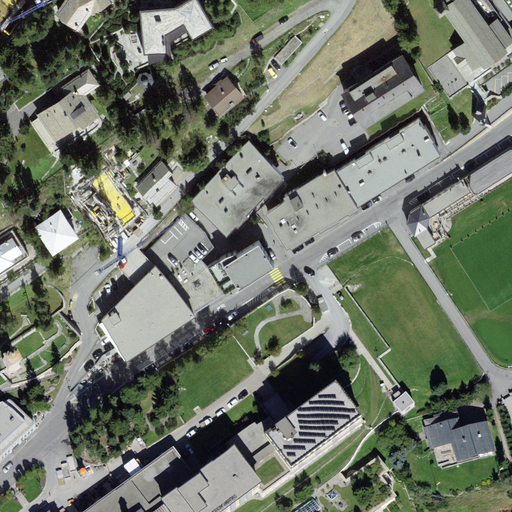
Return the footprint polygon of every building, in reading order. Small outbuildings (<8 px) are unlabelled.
[(0,0),(0,5),(12,15),(23,0),(25,2),(26,0),(0,0)] [(62,0),(53,13),(80,30),(91,13),(110,2),(109,0),(62,0)] [(140,9),(143,51),(165,49),(164,31),(181,21),(193,34),(212,23),(199,0),(182,0),(174,5),(140,9)] [(446,11),(467,40),(453,50),(458,56),(455,58),(462,68),(469,63),(474,70),(482,64),(486,69),(510,51),(507,47),(511,42),(511,38),(498,19),(490,25),(471,0),(453,0),(450,2),(448,0),(438,0),(434,3),(442,14),(446,11)] [(301,42),(294,36),(275,58),(282,64),(301,42)] [(343,94),(364,125),(423,86),(402,55),(343,94)] [(72,91),(33,119),(53,156),(101,119),(87,95),(99,86),(90,69),(66,86),(72,91)] [(150,75),(146,73),(140,74),(138,79),(140,83),(144,86),(149,84),(152,80),(150,75)] [(227,79),(206,97),(222,115),(243,96),(227,79)] [(511,97),(510,96),(502,104),(506,108),(510,112),(511,110),(511,97)] [(337,172),(359,205),(441,152),(420,118),(337,172)] [(250,141),(195,198),(229,231),(284,175),(250,141)] [(494,189),(511,177),(511,146),(469,173),(479,190),(491,184),(494,189)] [(162,163),(136,188),(146,198),(149,195),(157,201),(175,183),(168,176),(172,173),(162,163)] [(335,169),(268,211),(292,248),(359,205),(337,172),(335,169)] [(408,223),(426,248),(443,237),(439,232),(443,225),(441,219),(474,198),(463,181),(410,212),(408,223)] [(110,233),(136,210),(115,186),(102,197),(95,190),(82,202),(110,233)] [(37,226),(53,248),(75,233),(59,210),(37,226)] [(125,342),(134,353),(232,289),(217,265),(210,270),(195,248),(209,235),(186,213),(121,265),(139,290),(106,322),(112,336),(105,341),(112,351),(125,342)] [(12,230),(0,237),(0,272),(28,255),(12,230)] [(272,238),(237,259),(235,255),(217,265),(232,289),(252,276),(257,282),(287,262),(272,238)] [(19,364),(17,358),(16,358),(11,360),(4,364),(6,370),(10,377),(23,371),(19,364)] [(364,425),(337,389),(278,432),(265,442),(290,475),(292,478),(364,425)] [(414,407),(405,396),(393,405),(401,416),(414,407)] [(0,464),(41,424),(18,401),(0,408),(0,464)] [(227,445),(235,455),(263,492),(264,494),(290,475),(265,442),(278,432),(266,417),(227,445)] [(458,417),(425,427),(432,451),(452,445),(459,464),(497,452),(488,422),(461,430),(458,417)] [(174,452),(90,511),(163,511),(160,508),(196,482),(174,452)] [(234,511),(263,492),(235,455),(196,482),(160,508),(163,511),(234,511)] [(376,511),(395,498),(380,478),(388,472),(378,459),(345,483),(338,474),(286,511),(376,511)]
